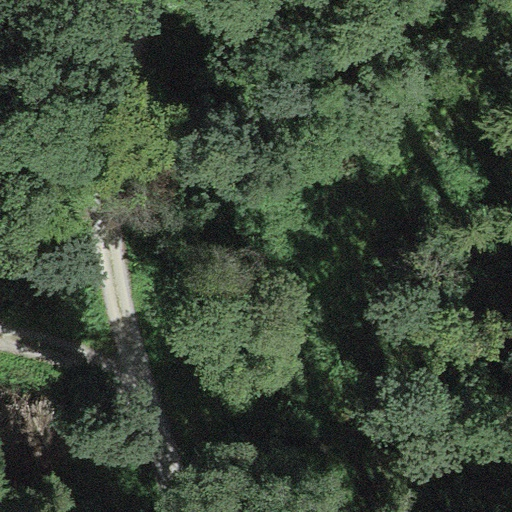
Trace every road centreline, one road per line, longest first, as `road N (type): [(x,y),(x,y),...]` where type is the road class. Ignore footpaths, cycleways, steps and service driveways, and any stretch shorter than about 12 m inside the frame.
road 1 (track): [(143,0),(113,140),(153,410)]
road 2 (track): [(0,342),(66,350),(153,410)]
road 3 (track): [(115,193),(0,253)]
